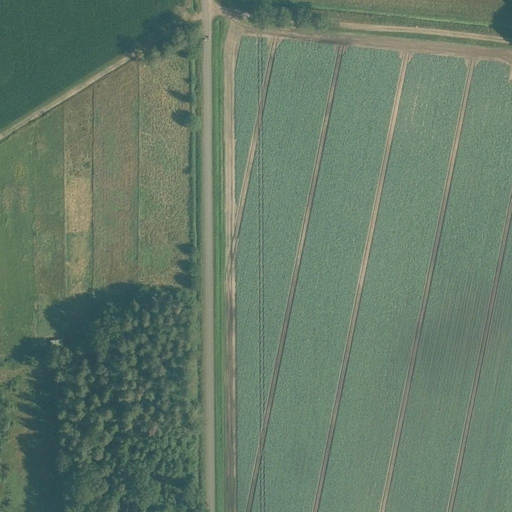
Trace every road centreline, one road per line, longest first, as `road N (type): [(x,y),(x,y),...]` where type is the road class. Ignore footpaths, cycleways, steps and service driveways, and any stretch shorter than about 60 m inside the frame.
road 1 (track): [(511,42),(217,10),(0,142)]
road 2 (unclassified): [(212,511),(205,0)]
